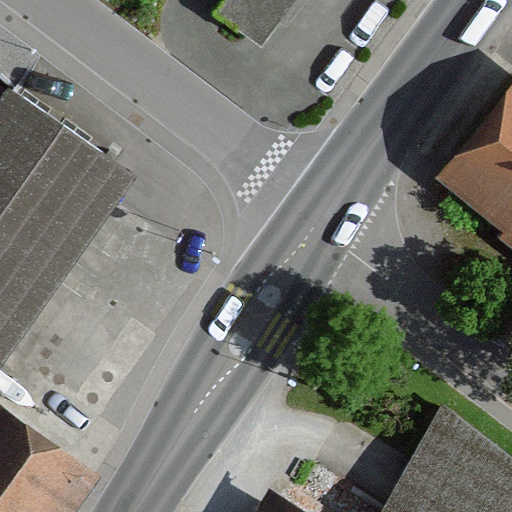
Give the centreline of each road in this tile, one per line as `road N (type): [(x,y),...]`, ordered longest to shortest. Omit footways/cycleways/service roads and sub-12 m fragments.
road 1 (unclassified): [(316,224),(175,99),(40,0)]
road 2 (primary): [(136,511),(316,224)]
road 3 (primary): [(316,224),(478,0)]
road 4 (unclassified): [(316,224),(511,373)]
